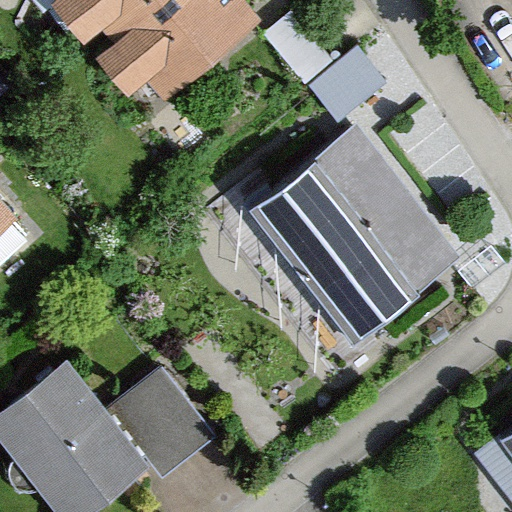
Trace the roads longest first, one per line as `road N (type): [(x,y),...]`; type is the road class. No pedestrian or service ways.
road 1 (residential): [(259,511),(511,313)]
road 2 (residential): [(511,178),(394,0)]
